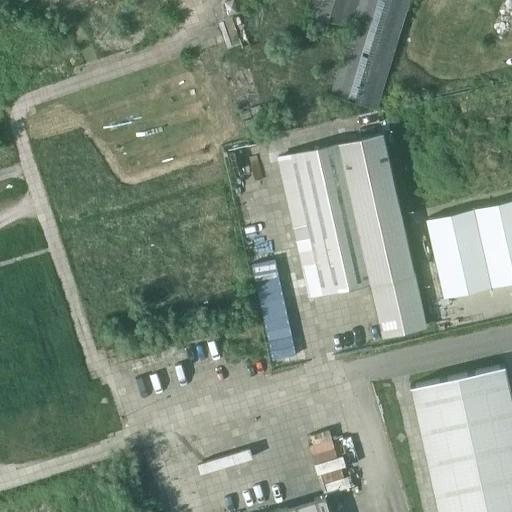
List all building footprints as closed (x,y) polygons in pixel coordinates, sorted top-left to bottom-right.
[(376,108),(408,0),(307,0),(304,12),(350,26),(329,94),(376,108)] [(493,99),(511,96),(511,86),(492,89),(493,99)] [(383,334),(423,325),(380,133),(278,156),(309,294),(370,280),(383,334)] [(511,195),(479,204),(498,282),(511,278),(511,195)] [(479,204),(431,215),(450,293),(498,282),(479,204)] [(282,295),(259,300),(271,360),(294,355),(282,295)] [(511,511),(511,405),(503,364),(409,385),(436,511),(511,511)] [(264,511),(328,511),(323,495),(264,511)]
